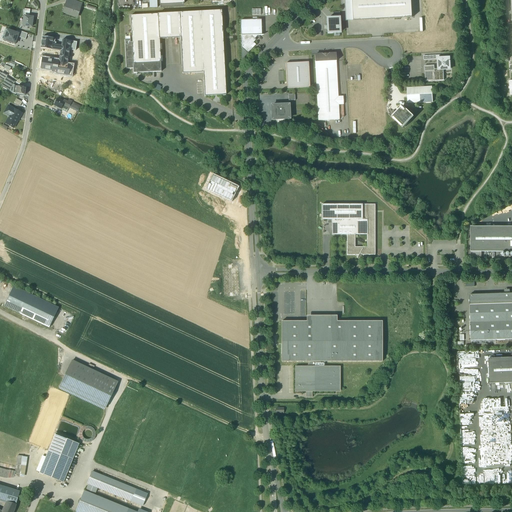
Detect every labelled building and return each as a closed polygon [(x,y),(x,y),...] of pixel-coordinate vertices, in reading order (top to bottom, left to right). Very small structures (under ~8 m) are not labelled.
[(68,0),(67,0),(64,13),(77,17),(80,9),(82,4),(68,0)] [(157,0),(149,0),(150,8),(158,8),(157,0)] [(346,0),(347,21),(413,19),(411,0),(346,0)] [(222,11),(158,14),(159,39),(160,39),(181,38),(182,74),(203,73),(205,96),(226,95),(222,11)] [(158,14),(131,16),(132,42),(133,64),(161,63),(160,39),(159,39),(158,14)] [(32,27),(33,18),(24,17),(23,26),(32,27)] [(340,33),(339,19),(327,19),(328,34),(340,33)] [(261,20),(240,21),(240,36),(258,36),(262,36),(262,35),(261,20)] [(18,34),(7,30),(6,35),(4,41),(15,44),(16,41),(18,38),(17,38),(17,37),(18,34)] [(27,34),(19,31),(18,34),(17,37),(26,40),(27,34)] [(258,36),(240,36),(241,60),(253,48),(252,47),(254,44),(253,43),(256,40),(255,39),(258,36)] [(53,39),(44,38),(43,38),(41,49),(52,50),(60,52),(59,61),(59,63),(67,64),(67,63),(69,50),(70,47),(71,42),(62,41),(61,46),(52,45),(53,39)] [(130,40),(125,40),(126,69),(133,69),(133,64),(132,42),(131,42),(130,40)] [(328,55),(323,55),(315,55),(315,63),(336,62),(336,54),(328,55)] [(67,64),(59,63),(59,61),(40,58),(38,70),(57,72),(56,74),(71,76),(73,64),(67,63),(67,64)] [(440,58),(438,58),(438,59),(438,69),(438,70),(440,70),(443,70),(450,70),(450,61),(450,58),(440,58)] [(315,63),(318,121),(339,120),(339,105),(344,105),(343,97),(338,97),(336,62),(315,63)] [(133,64),(133,69),(134,73),(161,72),(161,63),(133,64)] [(309,63),(286,64),(287,89),(310,88),(309,63)] [(435,73),(435,81),(444,80),(443,70),(440,70),(440,73),(435,73)] [(434,71),(425,72),(425,81),(435,81),(435,73),(434,73),(434,71)] [(14,85),(5,80),(2,87),(9,91),(14,85)] [(26,88),(17,87),(16,94),(25,95),(26,88)] [(432,88),(407,89),(408,104),(433,103),(432,88)] [(63,102),(57,99),(54,106),(57,107),(57,108),(59,109),(59,108),(61,109),(63,105),(69,108),(71,104),(68,103),(64,101),(63,102)] [(81,107),(68,101),(68,103),(71,104),(69,108),(78,112),(81,107)] [(289,105),(271,106),(272,120),(277,120),(277,124),(285,124),(285,119),(290,119),(289,105)] [(21,113),(9,106),(6,111),(11,114),(6,124),(11,127),(14,128),(18,120),(17,120),(21,113)] [(395,114),(392,117),(392,118),(403,129),(414,117),(403,106),(395,114)] [(375,205),(322,205),(322,220),(332,220),(332,235),(347,235),(355,235),(367,235),(375,235),(375,205)] [(511,226),(471,227),(471,252),(481,252),(511,251),(511,226)] [(355,235),(347,235),(347,255),(355,255),(358,257),(360,254),(362,255),(375,255),(375,235),(367,235),(367,247),(355,247),(355,235)] [(41,299),(13,286),(4,306),(31,319),(41,299)] [(511,293),(510,294),(510,290),(504,290),(504,294),(470,295),(470,305),(511,303),(511,293)] [(41,299),(31,319),(49,328),(59,308),(41,299)] [(511,303),(470,305),(471,341),(511,339),(511,303)] [(382,322),(282,322),(281,322),(282,322),(282,362),(281,362),(282,362),(308,362),(325,362),(382,362),(382,322)] [(511,357),(489,359),(490,384),(511,382),(511,357)] [(117,382),(72,361),(59,387),(105,408),(117,382)] [(325,362),(308,362),(308,367),(296,367),(295,367),(295,392),(296,392),(306,392),(312,392),(334,392),(335,392),(334,392),(334,367),(335,367),(334,367),(325,367),(325,362)] [(79,439),(92,443),(97,429),(83,425),(79,439)] [(79,444),(55,434),(39,473),(63,483),(79,444)] [(28,459),(17,457),(15,477),(25,478),(28,459)] [(0,468),(0,477),(8,479),(10,471),(0,468)] [(136,489),(92,472),(87,484),(89,484),(97,488),(131,501),(136,489)] [(97,488),(89,484),(86,492),(94,495),(97,488)] [(19,492),(0,486),(0,500),(8,502),(16,505),(19,492)] [(136,489),(131,501),(142,506),(147,494),(136,489)] [(84,491),(76,511),(127,511),(128,509),(94,495),(86,492),(84,491)] [(3,511),(13,511),(14,510),(16,505),(8,502),(3,511)]
